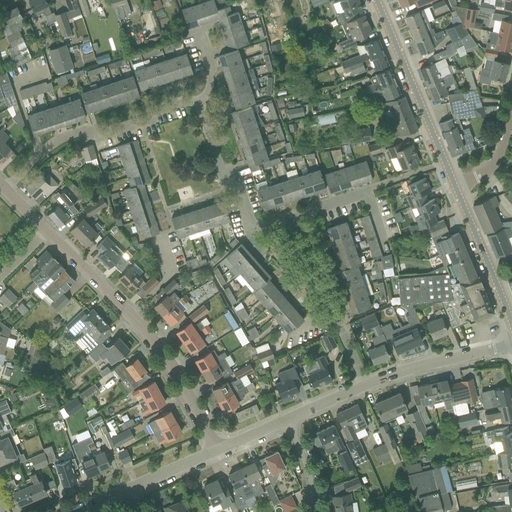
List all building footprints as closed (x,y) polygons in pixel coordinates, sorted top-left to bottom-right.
[(47,4),(45,0),(30,0),(29,1),(33,10),(36,16),(44,13),(45,16),(52,13),(47,4)] [(65,0),(69,10),(69,11),(78,8),(75,0),(65,0)] [(85,0),(78,0),(84,17),(90,15),(85,0)] [(109,0),(113,9),(114,9),(117,20),(131,16),(126,0),(109,0)] [(211,0),(203,3),(209,22),(219,19),(224,8),(217,10),(215,5),(225,2),(224,0),(211,0)] [(342,0),(340,1),(333,4),(337,14),(342,25),(347,23),(357,18),(355,12),(361,10),(357,0),(342,0)] [(511,0),(494,0),(494,5),(494,7),(504,8),(504,9),(511,10),(511,0)] [(151,3),(154,11),(162,9),(160,1),(151,3)] [(448,7),(444,1),(432,6),(435,13),(448,7)] [(198,25),(209,22),(203,3),(192,6),(198,25)] [(494,7),(494,5),(480,3),(479,10),(493,12),(494,7)] [(182,10),(188,29),(198,25),(192,6),(182,10)] [(229,6),(224,8),(219,19),(222,28),(241,22),(238,11),(231,13),(229,6)] [(476,10),(452,6),(463,26),(473,27),(476,10)] [(7,23),(8,24),(12,34),(6,37),(12,47),(7,49),(15,66),(32,58),(24,41),(19,32),(21,31),(20,28),(25,25),(16,7),(2,14),(7,23)] [(410,29),(428,22),(423,10),(405,17),(410,29)] [(64,12),(55,16),(57,21),(62,37),(63,36),(71,33),(68,23),(64,13),(64,12)] [(492,32),(499,34),(511,36),(511,22),(507,21),(508,16),(493,13),(492,20),(495,20),(492,32)] [(357,18),(347,23),(353,37),(354,40),(362,37),(371,33),(364,15),(357,18)] [(451,19),(454,25),(461,22),(457,16),(451,19)] [(327,20),(321,26),(326,31),(332,26),(327,20)] [(222,28),(225,39),(244,33),(241,22),(222,28)] [(452,42),(461,38),(467,34),(461,22),(454,25),(454,26),(446,30),(452,42)] [(410,29),(415,42),(428,37),(423,24),(410,29)] [(323,31),(315,34),(317,40),(325,38),(323,31)] [(428,37),(415,42),(421,54),(430,51),(433,49),(431,43),(440,40),(445,37),(443,31),(435,34),(429,36),(428,37)] [(488,31),(488,36),(490,42),(497,43),(496,47),(511,50),(511,44),(511,36),(499,34),(492,32),(488,31)] [(225,39),(229,49),(248,43),(244,33),(225,39)] [(461,38),(463,45),(465,49),(477,46),(472,39),(468,34),(467,34),(461,38)] [(151,39),(148,40),(150,46),(161,42),(159,36),(151,39)] [(348,39),(338,43),(342,52),(357,45),(354,40),(353,37),(348,39)] [(463,45),(461,38),(452,42),(445,46),(447,50),(448,52),(450,57),(454,53),(459,47),(463,45)] [(340,63),(343,68),(348,66),(356,63),(383,52),(378,39),(364,45),(367,52),(340,63)] [(280,43),(271,45),(273,52),(282,49),(280,43)] [(73,67),(65,44),(49,49),(57,73),(73,67)] [(484,55),(496,57),(497,50),(486,48),(484,55)] [(222,67),(241,61),(237,50),(218,56),(222,67)] [(436,62),(450,57),(448,52),(447,50),(433,56),(436,62)] [(129,54),(131,60),(139,57),(137,51),(129,54)] [(356,63),(348,66),(350,71),(352,76),(365,71),(363,66),(371,63),(374,71),(379,68),(389,65),(383,52),(356,63)] [(110,60),(108,54),(96,58),(98,64),(110,60)] [(175,57),(182,76),(192,73),(186,54),(175,57)] [(171,80),(182,76),(175,57),(165,61),(171,80)] [(161,83),(171,80),(165,61),(155,64),(161,83)] [(222,67),(225,77),(244,71),(241,61),(222,67)] [(479,75),(478,82),(489,85),(491,78),(504,81),(508,64),(493,61),(491,71),(481,68),(480,75),(479,75)] [(451,74),(457,71),(455,66),(450,65),(447,66),(437,70),(434,63),(429,66),(420,70),(426,85),(451,74)] [(155,64),(145,67),(151,86),(161,83),(155,64)] [(134,71),(140,90),(151,86),(145,67),(134,71)] [(470,67),(463,69),(470,89),(476,87),(470,67)] [(225,77),(229,87),(256,79),(252,68),(244,71),(225,77)] [(340,98),(356,95),(368,92),(395,81),(390,68),(375,74),(376,75),(371,77),(370,80),(372,85),(366,87),(361,90),(360,86),(339,94),(340,98)] [(7,74),(0,76),(0,86),(2,92),(4,98),(9,96),(14,94),(12,88),(7,74)] [(426,85),(432,100),(442,96),(447,93),(444,86),(454,82),(453,79),(451,74),(426,85)] [(133,76),(122,80),(128,99),(139,95),(133,76)] [(229,87),(232,98),(251,92),(258,89),(255,79),(256,79),(229,87)] [(112,83),(118,102),(128,99),(122,80),(112,83)] [(368,92),(356,95),(359,102),(370,97),(376,95),(378,100),(385,97),(386,100),(391,97),(400,94),(395,81),(368,92)] [(112,83),(101,87),(108,105),(118,102),(112,83)] [(39,84),(35,86),(38,95),(43,93),(40,84),(39,84)] [(108,105),(101,87),(91,90),(97,109),(108,105)] [(480,102),(477,89),(448,95),(451,114),(475,109),(476,109),(474,104),(480,102)] [(81,93),(84,103),(87,112),(97,109),(91,90),(81,93)] [(232,98),(235,108),(254,102),(251,92),(232,98)] [(388,102),(382,105),(384,112),(388,122),(411,113),(404,96),(402,97),(400,98),(388,102)] [(79,99),(69,103),(75,121),(85,118),(79,99)] [(283,99),(276,101),(278,109),(285,107),(283,99)] [(69,103),(58,106),(64,125),(75,121),(69,103)] [(64,125),(58,106),(48,109),(54,128),(64,125)] [(250,106),(231,113),(235,123),(258,116),(257,111),(252,113),(250,106)] [(302,107),(287,110),(289,119),(304,116),(302,107)] [(38,112),(44,131),(54,128),(48,109),(38,112)] [(451,114),(453,119),(438,124),(441,132),(441,133),(441,134),(442,133),(448,149),(447,149),(451,158),(474,148),(471,141),(473,140),(468,128),(463,130),(458,119),(476,115),(475,109),(451,114)] [(12,118),(16,123),(23,121),(19,111),(15,114),(12,118)] [(44,131),(38,112),(27,116),(33,135),(44,131)] [(411,113),(388,122),(393,135),(400,133),(401,136),(408,134),(417,130),(411,113)] [(257,127),(254,117),(259,116),(258,116),(235,123),(238,133),(257,127)] [(238,133),(242,144),(261,137),(257,127),(238,133)] [(13,152),(6,145),(4,143),(9,138),(0,129),(0,160),(2,162),(13,152)] [(348,144),(371,141),(369,129),(346,132),(348,144)] [(242,144),(245,154),(264,148),(261,137),(242,144)] [(121,157),(140,151),(136,140),(117,146),(121,157)] [(376,154),(385,151),(382,142),(368,146),(371,155),(376,154)] [(396,156),(398,161),(402,170),(419,163),(411,145),(402,149),(400,144),(387,149),(391,158),(396,156)] [(96,158),(92,145),(81,148),(85,161),(96,158)] [(245,154),(248,164),(267,158),(264,148),(245,154)] [(143,161),(140,151),(121,157),(124,167),(143,161)] [(143,161),(124,167),(128,178),(146,172),(143,161)] [(366,161),(355,165),(361,184),(372,180),(366,161)] [(355,165),(345,168),(351,187),(361,184),(355,165)] [(345,168),(335,172),(341,190),(351,187),(345,168)] [(309,174),(315,193),(325,189),(319,170),(309,174)] [(146,172),(128,178),(131,188),(142,184),(150,182),(146,172)] [(324,175),(330,194),(341,190),(335,172),(324,175)] [(39,174),(38,175),(25,187),(35,198),(42,191),(47,196),(58,185),(49,175),(44,180),(39,174)] [(304,196),(315,193),(309,174),(298,177),(304,196)] [(298,177),(288,180),(294,199),(304,196),(298,177)] [(418,206),(427,202),(424,194),(431,191),(425,178),(406,186),(410,194),(406,196),(411,209),(418,206)] [(288,180),(278,184),(284,203),(294,199),(288,180)] [(54,209),(46,215),(57,228),(65,222),(70,217),(78,212),(73,206),(83,196),(78,190),(72,184),(59,195),(64,200),(59,204),(54,209)] [(123,190),(127,201),(146,195),(142,184),(131,188),(123,190)] [(278,184),(268,187),(274,206),(284,203),(278,184)] [(268,187),(257,190),(263,209),(274,206),(268,187)] [(102,198),(83,209),(88,216),(106,205),(110,203),(107,195),(102,198)] [(146,195),(127,201),(130,211),(149,205),(146,195)] [(473,206),(485,233),(501,226),(501,229),(503,229),(510,228),(511,227),(511,223),(511,221),(499,223),(492,207),(499,205),(495,197),(473,206)] [(412,226),(408,227),(411,234),(420,230),(428,227),(437,223),(434,214),(440,212),(434,199),(427,202),(418,206),(411,209),(415,217),(418,224),(413,226),(412,226)] [(212,205),(219,224),(229,220),(223,201),(212,205)] [(149,205),(130,211),(134,222),(153,215),(149,205)] [(202,208),(208,227),(219,224),(212,205),(202,208)] [(198,230),(208,227),(202,208),(192,212),(198,230)] [(198,230),(192,212),(182,215),(187,234),(189,240),(200,236),(198,230)] [(144,238),(158,233),(153,215),(134,222),(137,232),(142,230),(144,238)] [(187,234),(182,215),(171,218),(177,237),(187,234)] [(77,223),(70,230),(85,245),(92,238),(97,234),(82,219),(77,223)] [(437,223),(428,227),(432,237),(429,238),(433,245),(435,244),(434,243),(450,236),(443,220),(437,223)] [(327,229),(331,240),(349,233),(346,223),(327,229)] [(495,232),(486,236),(496,258),(505,254),(511,250),(511,249),(511,248),(511,233),(510,228),(503,229),(495,232)] [(331,240),(334,250),(353,244),(349,233),(331,240)] [(435,244),(440,256),(463,245),(458,233),(450,236),(434,243),(435,244)] [(106,237),(96,247),(101,253),(102,252),(103,253),(99,257),(103,261),(102,262),(109,269),(113,265),(118,270),(127,260),(122,255),(124,254),(116,246),(106,237)] [(235,239),(229,244),(232,248),(239,242),(235,239)] [(226,257),(233,265),(234,265),(248,252),(241,244),(226,257)] [(334,250),(337,260),(356,254),(353,244),(334,250)] [(448,272),(456,269),(454,265),(461,262),(460,260),(468,256),(463,245),(440,256),(446,270),(447,271),(448,272)] [(217,254),(221,258),(227,253),(224,249),(217,254)] [(29,275),(34,281),(56,260),(47,251),(35,262),(39,265),(29,275)] [(248,252),(234,265),(241,274),(256,261),(248,252)] [(214,264),(221,258),(217,254),(211,260),(214,264)] [(338,271),(357,265),(359,264),(356,254),(337,260),(341,270),(338,271)] [(381,257),(382,261),(383,270),(393,268),(391,254),(382,257),(381,257)] [(462,282),(476,277),(473,270),(474,270),(468,256),(460,260),(461,262),(454,265),(456,269),(458,274),(455,275),(458,283),(462,282)] [(185,262),(188,270),(199,267),(197,262),(196,258),(185,262)] [(37,287),(45,296),(68,274),(64,270),(65,269),(56,260),(34,281),(25,289),(30,294),(37,287)] [(131,291),(142,279),(139,276),(143,272),(135,263),(132,265),(127,260),(118,270),(122,274),(118,278),(131,291)] [(256,261),(241,274),(248,281),(248,282),(263,269),(256,261)] [(361,275),(357,265),(338,271),(341,282),(361,275)] [(213,271),(217,278),(222,276),(217,269),(213,271)] [(270,277),(263,269),(248,282),(255,290),(270,277)] [(478,276),(476,277),(462,282),(458,283),(455,275),(458,274),(456,269),(448,272),(459,298),(460,300),(471,295),(483,290),(484,290),(478,276)] [(400,298),(389,299),(392,305),(404,304),(411,303),(440,301),(452,299),(459,298),(448,272),(447,271),(446,270),(447,271),(428,273),(398,275),(398,278),(400,298)] [(208,271),(203,273),(208,281),(213,278),(208,271)] [(68,274),(47,294),(53,301),(51,304),(58,311),(62,307),(70,300),(63,293),(75,281),(68,274)] [(341,282),(344,292),(364,285),(361,275),(341,282)] [(153,276),(142,287),(147,293),(158,282),(153,276)] [(222,276),(217,278),(221,286),(226,283),(222,276)] [(162,315),(174,304),(179,300),(180,299),(173,291),(183,282),(179,277),(173,279),(162,289),(168,294),(154,306),(162,315)] [(270,277),(255,290),(253,292),(260,300),(275,287),(268,279),(270,277)] [(348,302),(367,296),(364,285),(344,292),(348,302)] [(267,308),(282,295),(275,287),(260,300),(267,308)] [(228,298),(232,295),(228,288),(224,290),(228,298)] [(7,290),(0,296),(0,299),(7,307),(16,299),(7,290)] [(452,299),(440,301),(443,307),(447,319),(452,329),(468,322),(469,323),(492,314),(483,290),(471,295),(460,300),(459,298),(452,299)] [(180,299),(179,300),(183,304),(189,298),(186,294),(185,296),(184,295),(180,299)] [(237,302),(232,295),(228,298),(232,305),(237,302)] [(267,308),(274,316),(289,303),(282,295),(267,308)] [(351,313),(361,310),(371,306),(367,296),(348,302),(351,313)] [(274,316),(281,324),(296,311),(289,303),(274,316)] [(409,330),(403,333),(410,347),(410,348),(418,345),(417,344),(421,342),(418,333),(415,328),(414,325),(420,322),(411,303),(404,304),(409,315),(406,317),(409,323),(406,325),(409,330)] [(182,313),(174,304),(162,315),(170,324),(178,317),(182,313)] [(189,316),(194,322),(209,311),(204,305),(189,316)] [(436,318),(426,322),(427,324),(429,329),(433,338),(447,332),(443,323),(442,321),(447,319),(443,307),(433,311),(436,318)] [(236,312),(238,316),(246,312),(244,308),(236,312)] [(80,330),(83,334),(101,318),(92,309),(87,314),(83,309),(76,316),(69,323),(66,325),(68,328),(74,335),(80,330)] [(296,311),(281,324),(289,333),(303,320),(296,311)] [(229,312),(223,315),(228,323),(233,320),(229,312)] [(246,312),(238,316),(241,321),(248,316),(246,312)] [(374,313),(359,319),(364,330),(379,324),(374,313)] [(83,334),(84,334),(79,339),(87,347),(84,350),(88,354),(101,343),(108,337),(108,336),(106,339),(102,334),(109,328),(101,318),(83,334)] [(0,344),(5,346),(10,330),(1,322),(0,321),(0,344)] [(176,332),(183,342),(197,332),(197,333),(202,330),(201,329),(204,328),(204,327),(200,322),(193,327),(190,323),(176,332)] [(391,338),(397,352),(401,351),(402,352),(410,348),(401,327),(393,330),(390,323),(380,328),(386,340),(391,338)] [(211,330),(208,325),(207,325),(204,327),(204,328),(201,329),(202,330),(205,335),(211,330)] [(234,331),(242,346),(249,341),(241,327),(234,331)] [(247,331),(249,335),(257,331),(254,327),(247,331)] [(257,331),(249,335),(252,340),(259,336),(259,335),(257,331)] [(190,352),(198,346),(204,342),(197,333),(197,332),(183,342),(190,352)] [(368,351),(366,352),(368,357),(370,356),(374,363),(388,357),(384,348),(383,345),(387,343),(382,333),(375,337),(371,338),(375,348),(368,351)] [(328,350),(336,346),(330,334),(322,338),(328,350)] [(129,350),(118,337),(108,347),(106,349),(101,343),(88,354),(95,362),(100,358),(102,360),(105,357),(106,358),(111,365),(119,359),(122,356),(129,350)] [(36,345),(35,345),(31,344),(28,354),(32,355),(41,358),(39,352),(41,349),(36,345)] [(267,344),(255,349),(257,354),(261,363),(266,361),(273,359),(274,358),(271,349),(269,349),(267,344)] [(195,360),(201,371),(215,363),(224,358),(226,356),(224,352),(217,356),(214,350),(209,352),(204,355),(195,360)] [(48,379),(41,358),(32,355),(27,372),(48,379)] [(323,356),(315,360),(320,370),(307,376),(312,387),(324,382),(324,384),(332,380),(327,370),(329,369),(323,356)] [(122,374),(119,377),(123,382),(125,380),(132,390),(139,385),(149,378),(145,372),(146,372),(136,358),(128,364),(125,367),(120,371),(122,374)] [(215,363),(201,371),(207,381),(216,376),(221,373),(224,378),(232,374),(229,368),(224,358),(215,363)] [(83,359),(68,372),(70,374),(85,362),(83,359)] [(250,364),(234,373),(237,380),(239,379),(253,371),(250,364)] [(6,367),(3,375),(10,376),(12,369),(6,367)] [(295,384),(300,382),(296,373),(294,367),(277,374),(281,382),(275,384),(279,393),(281,400),(282,401),(283,403),(292,398),(290,395),(298,391),(295,384)] [(108,385),(119,377),(113,370),(103,378),(108,385)] [(55,373),(48,379),(53,385),(60,378),(55,373)] [(430,384),(428,384),(433,402),(434,408),(446,405),(447,410),(448,410),(449,418),(451,417),(454,416),(452,406),(448,390),(447,387),(446,380),(439,382),(438,380),(430,382),(430,384)] [(448,387),(447,387),(448,390),(452,406),(476,400),(471,380),(461,382),(462,384),(448,387)] [(141,393),(145,400),(159,392),(153,381),(131,393),(134,398),(141,393)] [(221,385),(212,390),(218,401),(244,387),(241,381),(235,385),(234,382),(233,382),(227,385),(226,382),(221,385)] [(252,382),(244,387),(218,401),(224,411),(238,404),(237,402),(242,399),(241,395),(255,388),(252,382)] [(82,401),(98,390),(94,383),(79,394),(82,401)] [(418,410),(419,412),(425,410),(423,405),(433,402),(428,384),(417,387),(419,397),(413,399),(412,397),(416,405),(418,410)] [(511,399),(509,386),(480,393),(483,409),(496,406),(511,402),(511,399)] [(139,403),(142,409),(140,410),(143,415),(165,403),(159,392),(145,400),(139,403)] [(387,399),(395,417),(401,415),(399,411),(406,409),(399,393),(387,399)] [(76,396),(62,405),(64,407),(69,415),(83,405),(76,396)] [(11,428),(7,418),(5,415),(11,412),(5,399),(0,401),(0,428),(2,428),(4,432),(11,428)] [(387,399),(374,404),(378,413),(381,419),(382,419),(384,422),(389,420),(395,417),(387,399)] [(511,420),(511,402),(496,406),(497,410),(484,413),(486,421),(499,418),(501,423),(507,422),(511,420)] [(256,403),(236,412),(239,420),(260,411),(256,403)] [(357,404),(345,410),(351,424),(355,432),(367,426),(364,418),(361,413),(357,404)] [(93,406),(86,411),(88,416),(97,411),(93,406)] [(342,411),(336,414),(349,442),(345,443),(353,460),(365,454),(355,432),(351,424),(345,410),(342,411)] [(425,428),(419,412),(418,410),(406,415),(417,439),(429,436),(428,434),(425,428)] [(161,429),(175,422),(169,411),(148,423),(153,433),(161,429)] [(477,423),(474,411),(454,416),(451,417),(454,428),(457,427),(477,423)] [(100,416),(92,420),(93,421),(93,422),(95,425),(103,421),(100,416)] [(109,433),(111,438),(120,433),(113,419),(106,423),(111,432),(109,433)] [(93,421),(87,425),(92,434),(98,430),(95,425),(93,422),(93,421)] [(121,432),(127,429),(123,422),(118,425),(121,432)] [(181,432),(175,422),(161,429),(164,436),(157,440),(159,444),(181,432)] [(318,437),(312,439),(316,447),(316,446),(319,452),(324,450),(334,446),(335,445),(338,450),(343,447),(338,436),(337,434),(333,425),(316,433),(318,437)] [(432,426),(425,428),(428,434),(434,432),(432,426)] [(501,449),(510,446),(511,446),(511,431),(509,432),(508,426),(498,429),(485,432),(487,438),(490,437),(492,443),(500,441),(501,449)] [(0,451),(16,445),(11,435),(14,434),(11,428),(4,432),(0,433),(0,434),(2,439),(0,439),(0,451)] [(128,428),(127,429),(121,432),(120,433),(111,438),(110,438),(115,446),(121,442),(124,447),(132,442),(129,438),(132,436),(128,428)] [(389,431),(382,435),(386,444),(388,449),(393,447),(396,446),(393,440),(389,431)] [(91,438),(72,446),(79,462),(81,461),(84,467),(88,476),(99,471),(92,457),(90,451),(87,444),(93,442),(91,438)] [(93,442),(87,444),(90,451),(92,457),(99,471),(110,467),(106,457),(103,452),(102,453),(99,447),(96,449),(93,442)] [(386,444),(373,450),(379,463),(382,462),(383,464),(392,461),(390,456),(396,453),(393,447),(388,449),(386,444)] [(16,445),(0,451),(0,463),(11,459),(13,465),(25,460),(23,453),(20,455),(16,445)] [(51,446),(43,449),(44,452),(48,463),(56,460),(51,446)] [(131,460),(127,451),(126,449),(118,452),(123,464),(131,460)] [(507,467),(509,482),(511,481),(511,450),(496,453),(499,469),(507,467)] [(342,471),(352,467),(348,456),(346,451),(336,456),(342,471)] [(35,470),(48,464),(44,452),(30,458),(35,470)] [(272,488),(273,488),(276,480),(273,474),(285,468),(282,462),(284,457),(279,455),(277,452),(274,453),(269,452),(268,456),(264,458),(265,459),(261,460),(261,459),(259,460),(270,484),(272,488)] [(74,458),(55,464),(62,486),(76,481),(72,470),(77,468),(74,458)] [(241,469),(252,491),(254,497),(264,492),(260,485),(263,483),(253,463),(241,469)] [(420,463),(403,467),(406,475),(422,471),(420,463)] [(422,471),(406,475),(415,498),(418,497),(421,509),(422,511),(439,511),(451,509),(446,493),(451,491),(444,466),(439,467),(422,471)] [(243,493),(244,495),(252,491),(241,469),(228,475),(234,487),(238,495),(243,493)] [(31,478),(24,481),(32,500),(46,494),(37,473),(30,476),(31,478)] [(18,505),(32,500),(24,481),(16,484),(14,478),(3,483),(10,500),(15,498),(18,505)] [(358,478),(352,481),(343,484),(346,491),(361,485),(358,478)] [(237,511),(238,511),(233,501),(226,487),(221,489),(216,480),(204,486),(207,492),(201,495),(207,507),(219,501),(223,508),(228,505),(231,511),(237,511)] [(511,483),(496,486),(496,487),(494,488),(492,489),(491,492),(491,494),(493,496),(495,497),(498,497),(509,495),(510,505),(511,505),(511,483)] [(272,488),(270,484),(264,487),(273,506),(279,503),(278,501),(279,501),(273,488),(272,488)] [(163,490),(152,495),(155,500),(165,496),(163,490)] [(332,497),(334,507),(335,506),(335,510),(334,510),(334,511),(351,511),(350,502),(351,502),(350,494),(332,497)] [(291,495),(279,501),(278,501),(279,503),(283,511),(286,511),(297,507),(291,495)] [(233,501),(238,511),(247,507),(242,496),(233,501)] [(165,511),(186,511),(181,500),(164,508),(165,511)]
